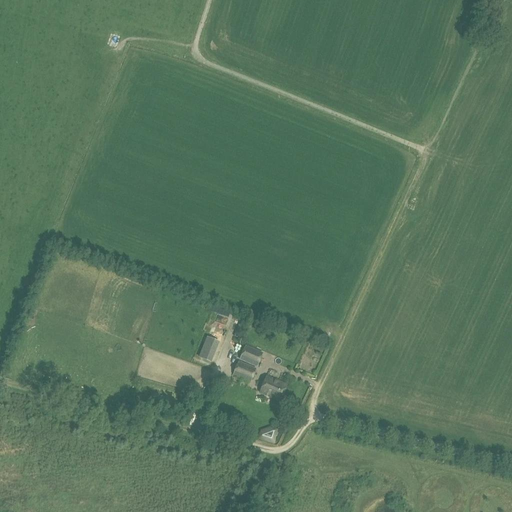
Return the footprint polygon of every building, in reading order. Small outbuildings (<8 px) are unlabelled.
[(235,337),(241,339),(246,327),(248,328),(250,320),(242,317),(240,325),(239,325),(235,337)] [(240,360),(257,367),(263,353),(246,346),(240,360)] [(256,370),(239,362),(233,375),(250,382),(256,370)] [(266,376),(259,393),(280,402),(287,385),(266,376)] [(223,387),(226,388),(228,384),(232,386),(233,383),(226,380),(223,387)] [(279,429),(269,426),(267,427),(266,428),(264,429),(262,429),(260,430),(257,439),(275,444),(279,429)]
